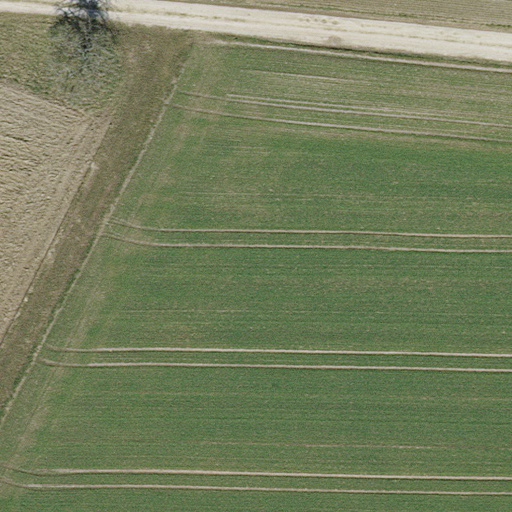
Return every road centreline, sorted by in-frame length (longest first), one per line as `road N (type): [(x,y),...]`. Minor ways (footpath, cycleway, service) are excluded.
road 1 (track): [(511,47),(20,0)]
road 2 (track): [(222,25),(0,446)]
